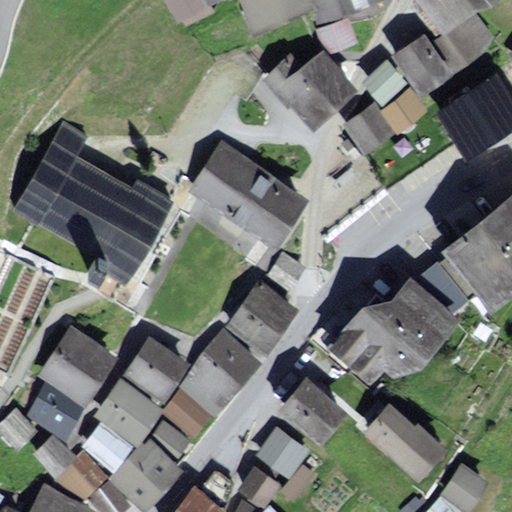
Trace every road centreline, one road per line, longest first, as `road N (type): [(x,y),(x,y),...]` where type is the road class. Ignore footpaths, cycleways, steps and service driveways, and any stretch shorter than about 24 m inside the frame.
road 1 (residential): [(317,306),(306,219),(327,144),(363,93),(399,0)]
road 2 (tertiary): [(157,511),(317,306)]
road 3 (tertiary): [(317,306),(409,221),(511,160)]
